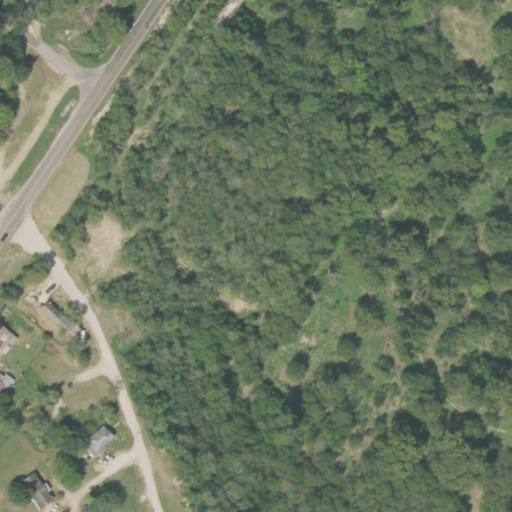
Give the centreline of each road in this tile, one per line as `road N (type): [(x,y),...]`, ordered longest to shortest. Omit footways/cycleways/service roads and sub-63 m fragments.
road 1 (tertiary): [(162,0),(0,238)]
road 2 (residential): [(104,89),(0,18)]
